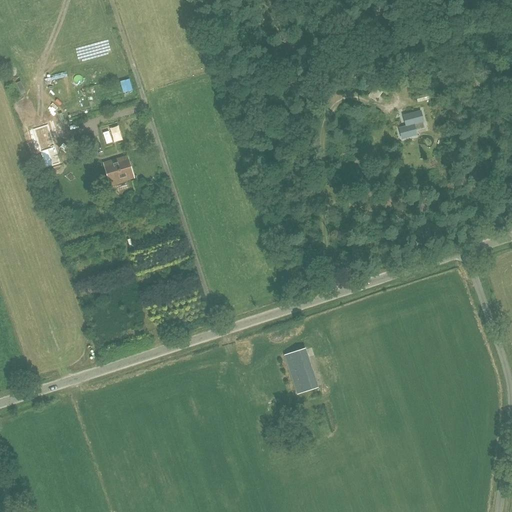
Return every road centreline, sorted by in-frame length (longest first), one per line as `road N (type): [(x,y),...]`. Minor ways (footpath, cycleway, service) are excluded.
road 1 (unclassified): [(0,404),(466,251)]
road 2 (track): [(219,332),(111,0)]
road 3 (unclassified): [(498,511),(510,392),(466,251)]
